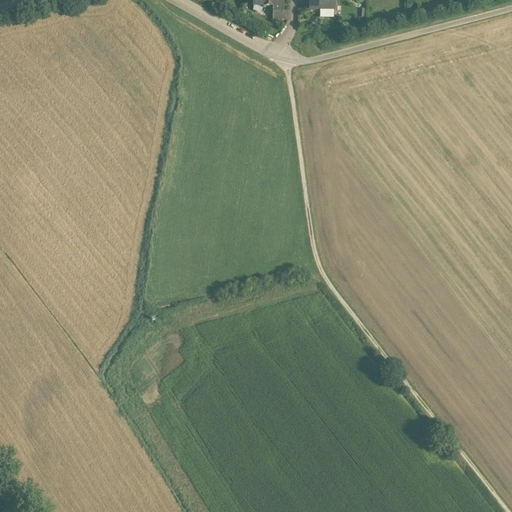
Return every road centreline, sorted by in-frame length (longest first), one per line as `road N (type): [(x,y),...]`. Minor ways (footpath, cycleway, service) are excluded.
road 1 (track): [(201,511),(130,386),(131,354),(161,325),(195,311),(323,275)]
road 2 (track): [(288,61),(511,8)]
